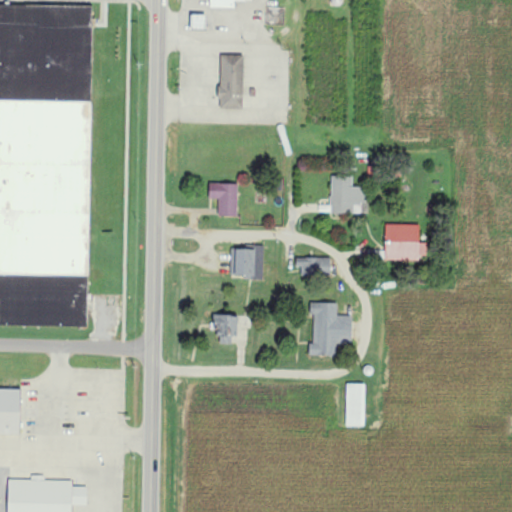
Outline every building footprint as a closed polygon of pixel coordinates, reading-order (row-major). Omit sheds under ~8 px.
[(211,0),(211,8),(236,8),(236,2),(246,2),(246,0),(211,0)] [(0,326),(87,327),(88,194),(74,193),(74,184),(55,184),(55,169),(92,169),(93,6),(0,5),(0,326)] [(220,108),(244,109),(245,56),(221,55),(220,108)] [(330,213),(354,214),(354,205),(361,205),(361,187),(353,187),(353,176),(332,176),(330,213)] [(219,199),(218,216),(237,217),(239,184),(211,183),(210,199),(219,199)] [(420,225),(387,224),(386,259),(427,260),(427,243),(420,243),(420,225)] [(264,278),(264,246),(254,245),(254,250),(236,249),(235,277),(264,278)] [(332,259),(299,258),(298,276),(331,277),(332,259)] [(353,344),(353,316),(338,316),(338,303),(311,303),(311,315),(314,315),(314,344),(310,344),(309,357),(337,357),(337,344),(353,344)] [(233,345),(233,337),(239,337),(240,316),(213,315),(212,330),(220,330),(219,344),(233,345)] [(347,427),(366,426),(366,384),(347,384),(347,427)] [(0,387),(24,388),(23,431),(0,430),(0,387)] [(12,511),(13,478),(76,479),(76,511),(12,511)]
